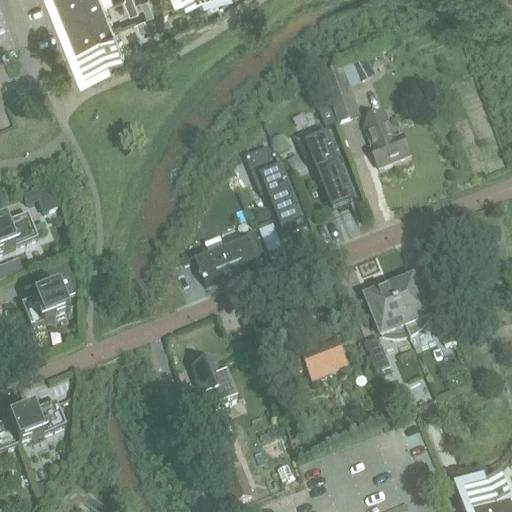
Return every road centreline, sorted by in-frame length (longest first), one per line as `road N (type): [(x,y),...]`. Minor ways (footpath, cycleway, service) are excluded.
road 1 (residential): [(0,391),(511,187)]
road 2 (residential): [(0,102),(42,85),(7,0)]
